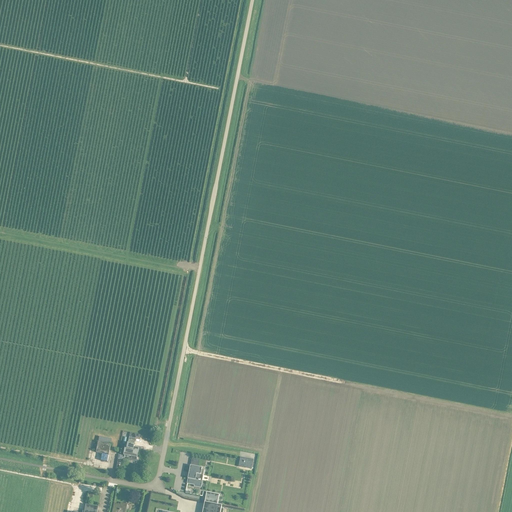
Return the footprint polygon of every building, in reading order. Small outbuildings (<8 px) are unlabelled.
[(139,448),(134,447),(136,438),(129,437),(127,446),(125,446),(123,455),(124,455),(124,457),(128,457),(128,456),(137,458),(139,448)] [(109,454),(111,444),(98,442),(96,452),(109,454)] [(253,459),(245,458),(244,464),(246,465),(245,468),(251,469),(253,460),(253,459)] [(187,484),(195,485),(194,486),(200,487),(202,480),(200,479),(201,475),(203,475),(204,470),(202,470),(202,468),(190,466),(187,484)] [(207,492),(205,502),(217,505),(219,495),(207,492)] [(84,511),(97,511),(98,507),(90,505),(93,494),(88,493),(84,511)] [(125,511),(127,504),(121,502),(120,504),(114,503),(112,511),(125,511)] [(202,511),(219,511),(221,506),(204,502),(202,511)]
